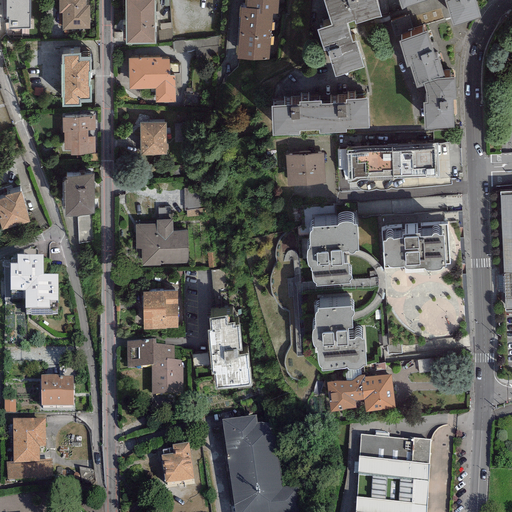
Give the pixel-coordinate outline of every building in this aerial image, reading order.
[(29,0),(6,0),(6,9),(30,8),(29,0)] [(58,0),(59,24),(89,23),(88,0),(58,0)] [(152,0),(122,0),(123,33),(123,38),(153,37),(152,0)] [(322,51),(330,78),(357,70),(349,44),(346,45),(340,25),(349,23),(350,27),(374,20),(368,0),(322,0),(319,1),(326,26),(312,30),(319,52),(322,51)] [(461,24),(476,19),(470,0),(465,2),(464,0),(395,0),(398,8),(423,0),(443,0),(444,2),(441,3),(449,28),(461,24)] [(236,51),(267,53),(271,3),(245,1),(240,1),(236,51)] [(448,79),(437,79),(431,60),(428,61),(425,52),(427,51),(422,33),(394,42),(402,69),(405,68),(411,87),(419,86),(421,92),(422,103),(420,103),(420,129),(449,128),(449,103),(448,79)] [(77,51),(59,51),(60,102),(78,102),(78,96),(88,96),(87,68),(87,55),(77,55),(77,51)] [(168,51),(126,51),(126,74),(126,82),(153,82),(153,95),(172,95),(172,67),(168,67),(168,51)] [(292,109),(267,110),(268,139),(294,138),(294,134),(296,134),(313,133),(314,137),(338,136),(338,133),(340,133),(362,132),(361,102),(339,103),(339,107),(316,108),(316,104),(292,105),(292,109)] [(93,112),(62,113),(63,143),(69,143),(69,148),(93,147),(93,133),(86,134),(86,127),(93,127),(93,124),(93,112)] [(164,116),(138,117),(139,148),(165,148),(164,116)] [(434,144),(345,147),(346,181),(364,180),(365,193),(429,191),(429,178),(435,177),(434,144)] [(320,154),(285,157),(287,186),(322,184),(320,154)] [(91,209),(90,171),(61,172),(62,210),(91,209)] [(26,214),(17,185),(0,190),(0,222),(26,214)] [(203,207),(203,187),(185,186),(185,207),(203,207)] [(511,188),(497,189),(500,262),(503,306),(511,305),(511,188)] [(154,212),(154,217),(133,217),(134,241),(140,241),(140,259),(158,258),(158,256),(186,256),(185,223),(170,223),(170,212),(154,212)] [(93,215),(79,216),(81,243),(95,241),(93,215)] [(350,226),(306,229),(307,248),(301,249),(302,268),(308,267),(309,288),(343,286),(342,264),(336,264),(335,253),(352,252),(350,226)] [(441,231),(380,233),(381,267),(442,265),(441,231)] [(13,281),(6,281),(6,305),(22,305),(23,321),(47,321),(47,313),(57,313),(56,287),(40,288),(40,271),(13,272),(13,281)] [(177,283),(141,283),(142,321),(177,321),(177,283)] [(312,349),(313,368),(358,366),(357,340),(340,341),(339,330),(346,329),(344,308),(311,309),(312,329),(306,330),(306,349),(312,349)] [(216,365),(217,382),(248,379),(246,362),(243,362),(241,346),(238,346),(236,317),(232,318),(232,315),(226,315),(226,309),(208,310),(213,365),(216,365)] [(150,366),(153,366),(153,363),(153,339),(125,340),(125,367),(150,366)] [(210,365),(209,351),(193,353),(194,366),(210,365)] [(429,358),(418,360),(420,370),(431,368),(429,358)] [(153,363),(153,366),(150,366),(150,392),(181,392),(181,359),(164,359),(164,362),(153,363)] [(388,371),(327,378),(330,405),(354,403),(353,396),(361,395),(362,408),(392,405),(388,371)] [(71,380),(38,380),(38,409),(72,409),(71,380)] [(302,386),(295,391),(300,399),(308,393),(302,386)] [(15,397),(2,397),(3,410),(15,410),(15,397)] [(255,418),(221,423),(233,511),(298,511),(295,484),(281,486),(271,422),(256,424),(255,418)] [(43,421),(11,422),(12,464),(38,463),(38,460),(37,448),(44,448),(43,421)] [(423,511),(425,437),(355,435),(352,511),(423,511)] [(166,490),(194,486),(189,450),(160,454),(166,490)] [(38,460),(38,463),(12,464),(5,464),(6,482),(50,481),(50,460),(38,460)]
